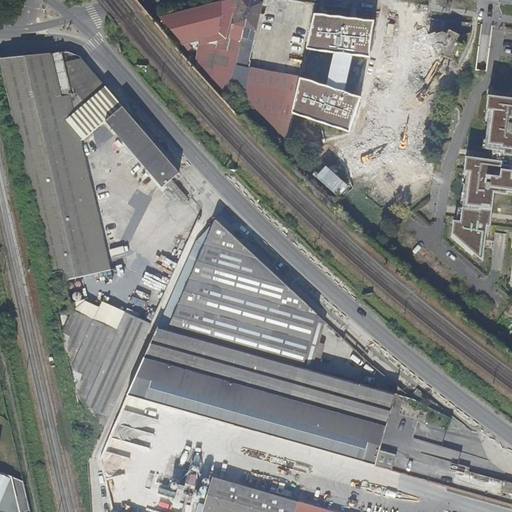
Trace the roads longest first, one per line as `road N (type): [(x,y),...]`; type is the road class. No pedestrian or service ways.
road 1 (secondary): [(107,61),(256,225),(404,357),(511,434)]
road 2 (unknown): [(437,246),(310,147),(338,0)]
